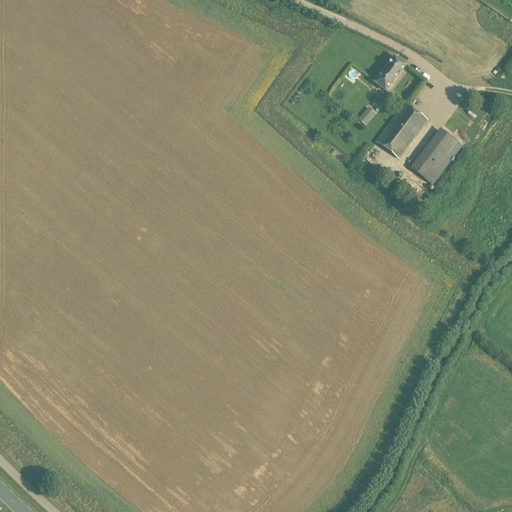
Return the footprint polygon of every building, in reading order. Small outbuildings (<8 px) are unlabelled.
[(385,91),(405,66),(394,58),(375,83),(385,91)] [(371,79),(384,66),(380,61),(366,74),(371,79)] [(375,141),(398,160),(428,121),(404,103),(375,141)] [(369,123),(362,117),(358,121),(366,128),(369,123)] [(455,142),(440,133),(410,170),(426,181),(455,142)]
